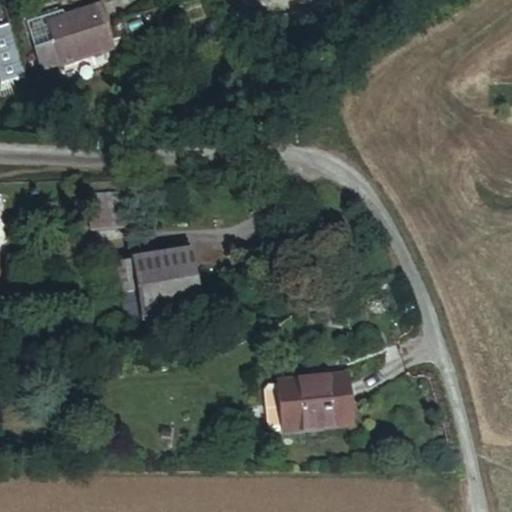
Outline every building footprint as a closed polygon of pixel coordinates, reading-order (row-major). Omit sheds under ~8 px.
[(275,0),(277,6),(296,0),(315,0),(316,2),(312,3),(316,19),(307,22),(313,39),(338,31),(333,14),(347,10),(344,0),(275,0)] [(70,10),(34,22),(49,67),(67,61),(68,65),(123,47),(108,3),(89,9),(91,15),(74,21),(72,15),(70,10)] [(259,16),(258,8),(240,10),(241,18),(259,16)] [(72,15),(74,21),(91,15),(89,9),(72,15)] [(182,23),(180,10),(173,10),(175,24),(182,23)] [(300,24),(277,31),(280,39),(303,32),(300,24)] [(0,85),(9,83),(0,54),(0,85)] [(137,193),(97,193),(97,230),(137,230),(137,193)] [(199,250),(103,267),(108,298),(127,294),(129,304),(127,305),(130,323),(209,309),(199,250)] [(352,380),(266,384),(268,416),(286,415),(287,432),(354,428),(352,380)] [(269,433),(287,432),(286,415),(268,416),(269,433)]
